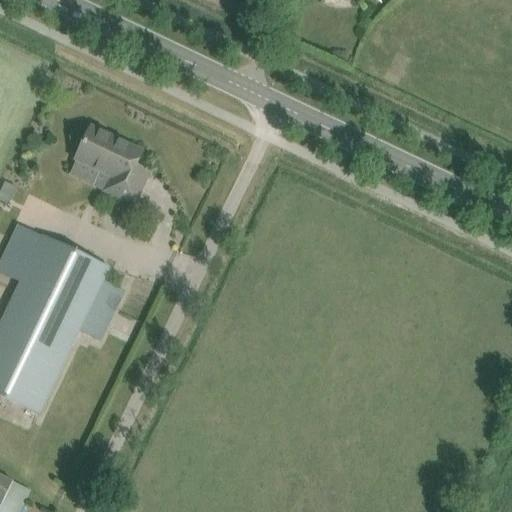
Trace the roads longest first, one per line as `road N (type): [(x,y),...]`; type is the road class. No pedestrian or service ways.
road 1 (unclassified): [(82,511),(264,137),(269,101)]
road 2 (tertiary): [(511,216),(269,101)]
road 3 (tertiary): [(269,101),(57,0)]
